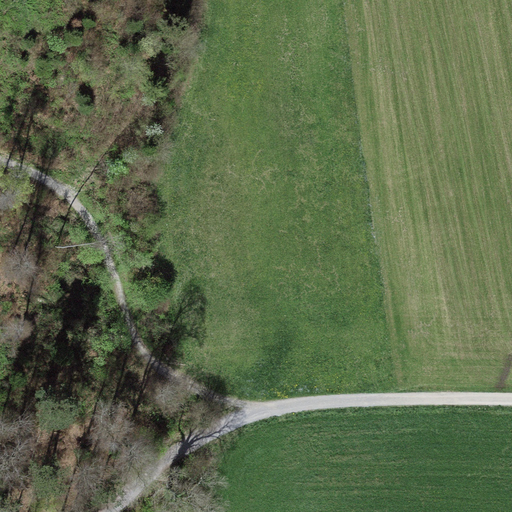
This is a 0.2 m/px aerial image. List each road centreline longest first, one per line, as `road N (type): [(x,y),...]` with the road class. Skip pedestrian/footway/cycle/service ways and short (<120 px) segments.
road 1 (track): [(253,412),(146,356),(95,227),(57,187),(0,159)]
road 2 (track): [(511,398),(354,399),(253,412)]
road 3 (track): [(109,511),(192,442),(253,412)]
